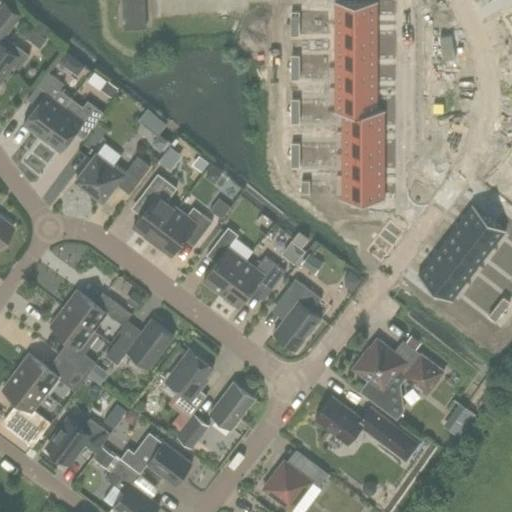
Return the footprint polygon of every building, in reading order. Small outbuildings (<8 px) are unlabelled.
[(0,6),(0,34),(3,37),(21,13),(5,0),(0,6)] [(336,0),(336,22),(375,22),(375,0),(336,0)] [(299,23),(299,11),(291,11),(291,23),(299,23)] [(29,31),(40,39),(50,26),(39,18),(29,31)] [(336,22),(336,44),(375,44),(375,22),(336,22)] [(299,35),(299,23),(291,23),(291,35),(299,35)] [(7,45),(0,40),(0,79),(14,61),(20,65),(29,53),(11,40),(7,45)] [(336,44),(336,67),(375,67),(375,44),(336,44)] [(59,60),(77,74),(79,72),(85,64),(69,52),(66,50),(59,60)] [(300,66),(300,54),(291,54),(291,66),(300,66)] [(300,78),(300,66),(291,66),(292,79),(300,78)] [(336,67),(336,90),(375,90),(375,67),(336,67)] [(42,136),(65,105),(53,96),(64,82),(48,70),(28,97),(37,104),(23,122),(42,136)] [(112,97),(119,88),(109,80),(102,89),(112,97)] [(336,90),(336,113),(344,113),(375,113),(375,90),(336,90)] [(71,97),(65,105),(42,136),(60,150),(80,123),(89,130),(104,111),(88,99),(83,105),(71,97)] [(300,110),(299,98),(291,98),(291,110),(300,110)] [(148,107),(138,118),(148,126),(157,115),(148,107)] [(300,122),(300,110),(291,110),(291,122),(300,122)] [(344,113),(344,136),(383,136),(383,113),(375,113),(344,113)] [(161,149),(168,140),(159,133),(152,142),(161,149)] [(344,136),(344,159),(383,159),(383,136),(344,136)] [(300,154),(300,142),(291,142),(291,154),(300,154)] [(75,180),(103,201),(117,182),(129,192),(150,165),(137,155),(126,170),(115,161),(112,164),(96,152),(75,180)] [(300,166),(300,154),(291,154),(291,166),(300,166)] [(200,155),(195,162),(195,166),(203,171),(209,162),(200,155)] [(344,159),(343,181),(383,181),(383,159),(344,159)] [(489,182),(488,183),(511,200),(511,171),(504,165),(490,182),(489,182)] [(215,183),(222,174),(212,167),(205,176),(215,183)] [(152,239),(177,207),(167,199),(176,186),(158,172),(136,201),(145,208),(133,224),(152,239)] [(310,192),(310,180),(302,180),(301,192),(310,192)] [(343,181),(343,204),(383,204),(383,181),(343,181)] [(212,220),(202,212),(194,206),(188,215),(177,207),(152,239),(172,254),(184,237),(194,244),(212,220)] [(471,207),(457,225),(488,249),(502,231),(471,207)] [(0,242),(13,225),(0,215),(0,242)] [(457,225),(443,243),(474,267),(488,249),(457,225)] [(221,291),(245,259),(228,246),(238,233),(228,226),(207,254),(216,261),(203,278),(221,291)] [(443,243),(429,261),(460,285),(474,267),(443,243)] [(301,263),(315,273),(323,262),(309,252),(301,263)] [(255,266),(245,259),(221,291),(238,305),(254,284),(267,294),(285,269),(265,254),(255,266)] [(429,261),(415,279),(446,303),(460,285),(429,261)] [(353,291),(362,279),(350,270),(345,277),(346,286),(353,291)] [(296,277),(278,300),(290,310),(284,316),(285,316),(273,331),(296,348),(321,316),(311,308),(320,296),(296,277)] [(78,288),(64,306),(93,328),(106,310),(123,323),(131,312),(108,295),(100,305),(78,288)] [(136,308),(144,297),(134,290),(126,301),(136,308)] [(502,310),(510,301),(503,296),(496,305),(502,310)] [(495,320),(502,310),(496,305),(488,315),(495,320)] [(99,332),(93,328),(64,306),(51,324),(75,342),(64,356),(87,374),(95,363),(83,354),(99,332)] [(174,334),(151,318),(135,340),(123,332),(106,353),(117,362),(127,350),(150,367),(174,334)] [(421,341),(411,333),(406,340),(416,348),(421,341)] [(422,352),(413,365),(377,337),(363,355),(362,353),(351,367),(366,378),(359,388),(397,417),(404,408),(400,382),(404,376),(426,393),(445,370),(422,352)] [(197,386),(213,365),(183,341),(182,342),(192,350),(168,380),(182,390),(174,401),(191,414),(207,393),(197,386)] [(87,374),(64,356),(53,370),(30,352),(16,370),(45,392),(58,374),(76,388),(87,374)] [(100,384),(109,373),(95,363),(87,374),(100,384)] [(45,392),(16,370),(3,388),(20,401),(3,423),(32,445),(50,421),(43,416),(54,402),(43,394),(45,392)] [(255,396),(233,380),(210,411),(231,427),(255,396)] [(362,416),(332,394),(315,418),(347,442),(361,424),(383,441),(396,424),(370,405),(362,416)] [(113,427),(126,410),(117,403),(104,420),(113,427)] [(463,404),(450,424),(468,436),(481,417),(463,404)] [(133,424),(140,415),(131,408),(124,417),(133,424)] [(192,447),(208,425),(194,414),(177,436),(192,447)] [(111,432),(90,416),(82,427),(69,417),(47,446),(68,462),(83,442),(96,451),(111,432)] [(396,424),(383,441),(406,458),(418,441),(396,424)] [(128,446),(121,456),(140,471),(147,461),(176,483),(192,461),(163,440),(163,441),(149,430),(134,451),(128,446)] [(93,457),(107,468),(116,456),(102,445),(93,457)] [(328,472),(305,455),(296,467),(284,459),(263,487),(291,508),(312,480),(318,485),(328,472)] [(140,471),(121,456),(105,477),(124,491),(114,504),(114,505),(124,511),(153,511),(159,505),(130,484),(140,471)] [(381,493),(380,487),(375,484),(370,485),(367,490),(368,495),(372,498),(378,497),(381,493)]
